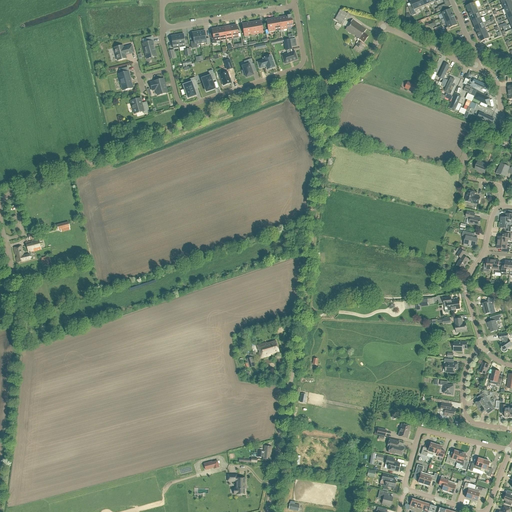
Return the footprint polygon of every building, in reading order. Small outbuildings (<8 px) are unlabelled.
[(420,9),(416,0),(415,0),(411,2),(412,6),(409,7),(412,16),(416,14),(415,11),(420,9)] [(416,0),(420,9),(425,7),(422,0),(416,0)] [(511,2),(511,1),(503,4),(505,9),(511,5),(511,2)] [(469,12),(478,8),(476,3),(466,7),(469,12)] [(469,12),(471,17),(479,14),(477,8),(478,8),(469,12)] [(340,10),(335,20),(343,25),(347,28),(346,29),(353,34),(356,37),(359,39),(364,42),(368,37),(363,33),(366,30),(353,20),(350,24),(345,20),(347,17),(348,14),(341,10),(340,10)] [(444,19),(453,15),(451,10),(441,14),(444,19)] [(479,14),(471,17),(473,22),(481,18),(479,14)] [(285,17),(287,29),(293,28),(292,19),(291,15),(287,16),(285,17)] [(455,20),(453,15),(444,19),(446,24),(455,20)] [(279,18),(281,30),(281,32),(284,32),(283,30),(287,29),(285,17),(279,18)] [(273,19),(275,31),(281,30),(279,18),(273,19)] [(473,22),(475,27),(484,23),(483,23),(481,18),(473,22)] [(269,32),(275,31),(273,19),(266,20),(269,32)] [(447,31),(450,30),(450,29),(457,25),(455,20),(446,24),(447,28),(446,28),(447,31)] [(249,23),(251,35),(257,34),(255,22),(249,23)] [(242,24),(244,36),(251,35),(249,23),(242,24)] [(475,27),(477,32),(486,28),(484,23),(475,27)] [(230,26),(232,38),(238,37),(236,25),(230,26)] [(224,27),(226,39),(232,38),(230,26),(224,27)] [(218,28),(220,41),(226,39),(224,27),(218,28)] [(214,42),(220,41),(218,28),(212,29),(214,42)] [(486,28),(477,32),(479,37),(488,33),(487,33),(485,28),(486,28)] [(198,32),(200,44),(206,43),(204,30),(198,32)] [(194,45),(200,44),(198,32),(192,33),(194,45)] [(488,33),(479,37),(481,42),(491,38),(488,33)] [(178,35),(180,47),(186,46),(184,34),(178,35)] [(174,48),(180,47),(178,35),(171,36),(174,48)] [(143,43),(147,59),(156,56),(151,38),(152,37),(145,39),(146,39),(147,42),(146,43),(146,42),(145,42),(145,43),(143,43)] [(287,54),(281,56),(284,65),(298,60),(295,51),(291,52),(291,50),(292,50),(292,47),(290,40),(290,39),(283,41),(285,51),(286,51),(287,54)] [(114,48),(118,61),(126,59),(125,55),(133,53),(132,46),(123,48),(122,45),(114,48)] [(263,60),(257,62),(259,69),(265,67),(267,71),(275,67),(271,55),(262,59),(263,60)] [(243,70),(241,71),(243,75),(244,75),(246,78),(254,75),(253,73),(250,65),(252,64),(251,59),(248,60),(249,64),(245,65),(241,66),(243,70)] [(227,71),(233,68),(230,60),(224,62),(227,71)] [(450,66),(445,64),(441,71),(439,70),(437,74),(439,75),(437,78),(442,81),(450,66)] [(123,90),(132,88),(127,68),(128,68),(128,67),(119,69),(120,73),(119,74),(123,90)] [(202,79),(206,92),(215,89),(212,80),(216,79),(213,70),(208,72),(210,76),(202,79)] [(228,72),(219,75),(223,86),(231,83),(228,72)] [(429,91),(433,83),(434,80),(436,75),(432,74),(431,73),(424,89),(429,91)] [(183,85),(188,98),(196,95),(193,88),(198,86),(195,77),(190,79),(191,83),(183,85)] [(449,94),(451,95),(453,91),(450,90),(452,86),(455,80),(451,77),(444,92),(449,94)] [(158,96),(167,93),(163,79),(154,81),(154,82),(150,84),(152,91),(156,89),(158,96)] [(440,87),(438,92),(439,93),(440,94),(440,93),(443,89),(444,89),(445,85),(440,83),(440,82),(434,80),(433,83),(438,85),(438,86),(440,87)] [(465,88),(463,91),(471,94),(473,90),(471,88),(471,87),(466,85),(468,82),(465,80),(463,84),(466,85),(465,88),(470,90),(465,88)] [(488,86),(474,80),(473,83),(486,89),(488,86)] [(491,99),(477,92),(474,99),(488,106),(491,99)] [(462,97),(456,94),(449,109),(456,111),(462,97)] [(472,102),(474,97),(468,94),(466,99),(472,102)] [(144,114),(149,113),(147,104),(142,105),(140,98),(131,101),(134,114),(143,112),(144,114)] [(480,113),(478,117),(492,123),(494,119),(486,116),(487,114),(484,112),(483,114),(481,113),(480,113)] [(475,169),(485,173),(488,165),(478,161),(475,169)] [(511,168),(509,168),(509,167),(501,164),(498,170),(497,170),(496,174),(500,175),(500,174),(505,177),(507,173),(511,174),(511,167),(511,168)] [(465,201),(479,204),(480,198),(474,196),(475,193),(468,191),(465,201)] [(469,224),(479,226),(481,219),(474,217),(475,214),(467,212),(466,218),(471,219),(469,224)] [(501,217),(501,223),(511,224),(511,223),(511,214),(505,214),(505,218),(501,217)] [(501,223),(500,228),(504,229),(504,232),(511,232),(511,227),(510,227),(511,224),(501,223)] [(476,247),(477,239),(471,237),(472,234),(463,232),(462,236),(466,237),(464,246),(472,248),(472,246),(476,247)] [(13,248),(15,255),(16,255),(16,257),(16,258),(17,263),(30,260),(32,259),(31,254),(30,253),(41,250),(38,239),(33,240),(33,239),(36,239),(35,234),(28,236),(30,240),(32,240),(32,241),(26,242),(29,253),(29,254),(24,255),(21,246),(13,248)] [(498,237),(497,243),(507,244),(508,241),(511,241),(511,237),(511,234),(502,234),(502,237),(498,237)] [(507,244),(497,243),(497,249),(502,249),(501,252),(509,253),(510,247),(507,247),(507,244)] [(457,265),(464,269),(469,260),(463,256),(465,253),(461,250),(457,256),(461,258),(457,265)] [(489,270),(492,270),(493,260),(487,259),(487,264),(484,264),(483,272),(489,272),(489,270)] [(495,273),(501,274),(502,266),(499,265),(499,260),(493,260),(492,270),(495,270),(495,273)] [(502,266),(501,274),(501,275),(509,275),(510,272),(511,261),(505,261),(505,266),(502,266)] [(451,302),(451,297),(443,298),(444,305),(448,305),(448,311),(452,310),(452,312),(453,313),(455,313),(456,312),(456,310),(460,309),(459,301),(451,302)] [(482,304),(485,315),(491,313),(489,305),(494,304),(495,299),(488,298),(487,303),(482,304)] [(415,301),(417,310),(420,310),(419,307),(427,306),(426,299),(415,301)] [(496,322),(498,321),(500,321),(499,319),(502,318),(501,315),(497,316),(490,318),(491,322),(487,323),(488,326),(489,326),(491,332),(498,330),(496,322)] [(463,324),(462,319),(455,320),(456,325),(455,325),(456,333),(467,331),(466,323),(463,324)] [(501,347),(502,348),(501,349),(502,349),(502,350),(502,351),(503,351),(503,352),(504,352),(505,352),(506,352),(506,351),(507,351),(507,350),(508,349),(511,345),(511,344),(508,339),(507,334),(499,335),(500,340),(501,340),(503,343),(500,345),(501,347)] [(279,351),(276,341),(267,344),(266,343),(257,346),(261,358),(271,355),(270,354),(279,351)] [(467,349),(467,343),(454,342),(454,351),(462,352),(463,348),(467,349)] [(249,368),(255,367),(252,357),(246,359),(249,368)] [(457,370),(458,364),(454,363),(454,360),(445,359),(444,368),(446,369),(445,373),(451,373),(451,374),(455,374),(455,370),(457,370)] [(488,369),(489,365),(483,363),(480,372),(485,375),(487,369),(488,369)] [(470,375),(475,377),(479,368),(474,366),(470,375)] [(496,386),(500,387),(502,380),(498,379),(500,372),(493,370),(490,381),(497,382),(496,386)] [(448,395),(453,395),(454,391),(453,391),(454,386),(448,385),(448,382),(440,381),(440,385),(444,386),(443,394),(448,394),(448,395)] [(479,401),(475,404),(478,409),(489,401),(484,393),(477,398),(479,401)] [(489,401),(478,409),(482,413),(486,411),(488,414),(495,409),(489,401)] [(439,418),(441,418),(445,419),(447,418),(447,416),(452,417),(452,415),(454,415),(455,409),(451,408),(449,408),(449,404),(441,403),(441,407),(440,410),(444,411),(444,414),(441,414),(440,414),(439,418)] [(505,418),(510,418),(510,408),(506,407),(506,405),(501,405),(501,414),(505,414),(505,418)] [(398,436),(407,439),(410,427),(402,424),(398,436)] [(378,428),(376,435),(385,437),(386,430),(378,428)] [(395,454),(402,456),(404,448),(398,446),(399,442),(389,439),(387,447),(389,448),(388,453),(394,455),(395,454)] [(427,454),(433,455),(436,444),(432,443),(431,444),(430,443),(430,444),(428,451),(422,449),(421,455),(426,456),(427,454)] [(441,446),(436,444),(433,455),(433,456),(436,457),(440,458),(439,460),(442,461),(444,456),(439,454),(440,450),(441,447),(442,447),(440,447),(441,446)] [(264,446),(263,452),(263,457),(263,459),(270,460),(271,447),(264,446)] [(449,461),(456,463),(460,452),(456,450),(455,451),(453,451),(454,451),(452,458),(447,457),(445,463),(448,464),(449,461)] [(460,452),(456,463),(460,464),(460,465),(463,466),(462,469),(466,470),(468,463),(463,462),(465,455),(466,455),(464,454),(464,453),(460,452)] [(394,471),(398,472),(400,464),(393,462),(394,459),(387,457),(385,464),(388,465),(387,469),(391,470),(390,470),(394,471)] [(473,468),(476,469),(480,471),(481,468),(484,459),(479,458),(479,459),(477,458),(477,459),(478,459),(476,466),(471,464),(469,470),(472,471),(473,468)] [(481,468),(480,471),(483,472),(484,472),(488,473),(487,476),(490,477),(492,471),(487,469),(489,462),(490,463),(490,462),(488,462),(488,461),(484,459),(481,468)] [(203,464),(205,470),(213,468),(212,462),(212,461),(203,464)] [(419,484),(423,485),(427,474),(421,472),(423,467),(417,465),(416,468),(415,473),(418,474),(420,475),(418,482),(417,482),(419,483),(419,484)] [(427,474),(423,485),(427,487),(428,485),(430,486),(429,486),(431,479),(436,480),(438,474),(434,473),(434,476),(427,474)] [(383,474),(382,480),(381,481),(380,483),(381,484),(380,485),(384,486),(394,488),(396,480),(393,480),(389,479),(390,475),(383,474)] [(236,481),(236,488),(236,494),(244,494),(244,489),(245,489),(245,478),(236,478),(236,475),(229,475),(229,481),(236,481)] [(441,476),(440,481),(444,483),(443,486),(442,490),(441,489),(441,490),(443,490),(442,491),(447,493),(450,481),(444,479),(444,477),(441,476)] [(450,481),(447,493),(451,494),(452,493),(453,494),(453,493),(455,486),(460,488),(461,482),(458,481),(457,484),(450,481)] [(466,499),(471,500),(474,489),(467,487),(468,484),(465,483),(463,489),(468,490),(466,497),(465,497),(467,498),(466,499)] [(474,489),(471,500),(475,502),(475,501),(477,501),(479,494),(484,496),(486,490),(482,489),(481,491),(474,489)] [(382,504),(391,506),(393,498),(389,497),(387,495),(388,493),(379,491),(377,499),(383,500),(382,504)] [(503,500),(506,501),(505,504),(511,506),(511,502),(511,494),(511,496),(506,494),(505,495),(504,496),(503,497),(503,498),(504,499),(503,500)] [(410,507),(409,510),(411,511),(414,511),(418,501),(415,500),(412,499),(410,507)] [(421,511),(424,503),(421,502),(418,501),(414,511),(421,511)] [(421,511),(427,511),(430,505),(427,504),(424,503),(421,511)]
